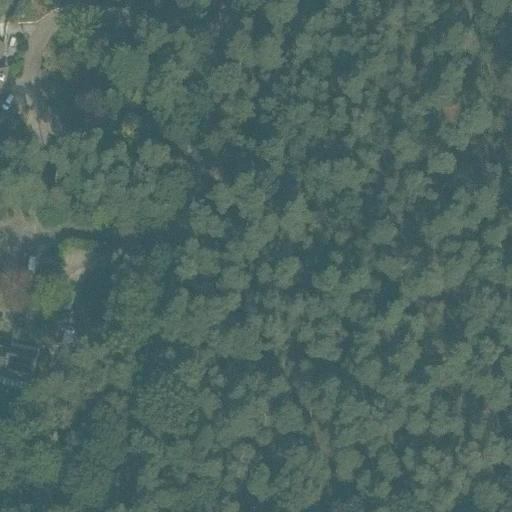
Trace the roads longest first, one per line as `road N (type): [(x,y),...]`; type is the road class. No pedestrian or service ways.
road 1 (residential): [(103,511),(148,386),(233,0)]
road 2 (track): [(199,176),(249,208),(414,363)]
